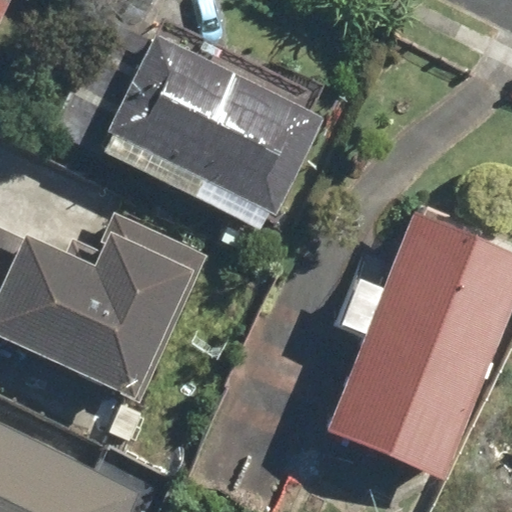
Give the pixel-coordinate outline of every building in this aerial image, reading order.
[(0,0),(0,16),(8,0),(70,0),(91,11),(96,0),(0,0)] [(32,141),(77,162),(74,170),(244,248),(297,132),(127,54),(130,47),(84,26),(32,141)] [(0,323),(146,384),(199,256),(111,219),(99,247),(32,220),(26,235),(0,224),(0,323)] [(509,274),(389,225),(297,450),(418,499),(509,274)] [(128,511),(143,484),(0,408),(0,511),(128,511)]
